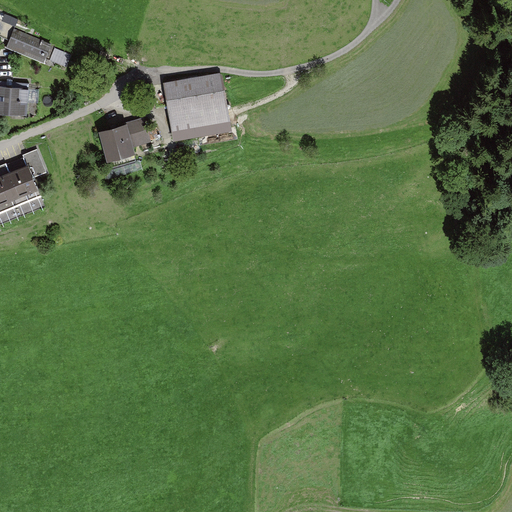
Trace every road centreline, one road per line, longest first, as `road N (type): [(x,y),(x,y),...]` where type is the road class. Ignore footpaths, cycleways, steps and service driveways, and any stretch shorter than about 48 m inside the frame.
road 1 (track): [(375,21),(334,56),(295,70),(174,71)]
road 2 (unclassified): [(174,71),(131,77),(89,109),(0,146)]
